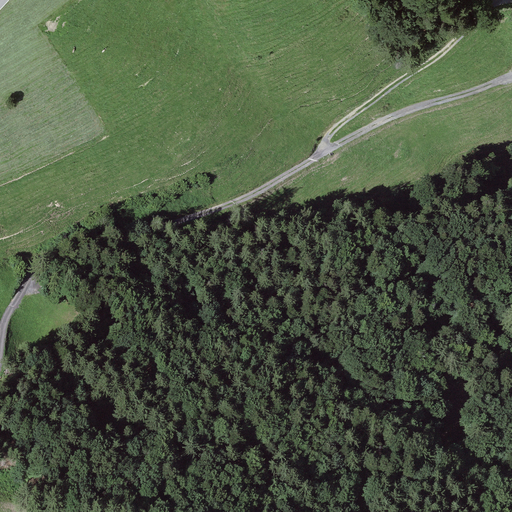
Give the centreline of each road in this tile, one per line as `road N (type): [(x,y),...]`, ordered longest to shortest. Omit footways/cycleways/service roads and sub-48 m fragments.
road 1 (track): [(0,350),(11,306),(50,256),(145,234),(251,195),(410,108),(511,76)]
road 2 (track): [(324,151),(335,126),(505,0)]
